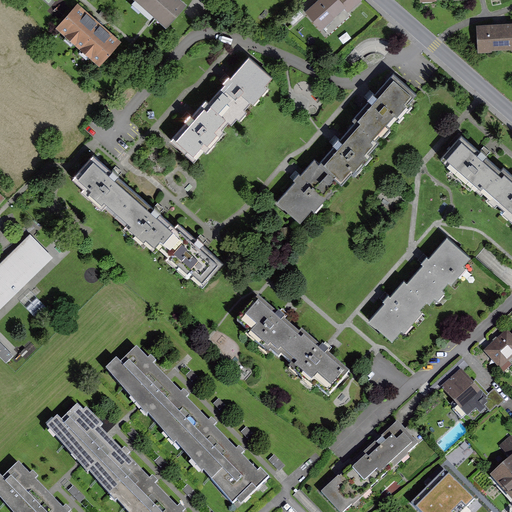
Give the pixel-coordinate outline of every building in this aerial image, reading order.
[(128,0),(165,32),(186,8),(177,0),(128,0)] [(337,0),(321,0),(306,14),(322,31),(346,9),(337,0)] [(79,5),(57,30),(99,68),(121,44),(79,5)] [(511,26),(477,28),(478,54),(511,52),(511,26)] [(249,60),(210,105),(227,121),(232,125),(271,80),(249,60)] [(360,124),(372,137),(410,96),(393,80),(356,120),(360,124)] [(192,161),(227,121),(210,105),(205,101),(169,141),(192,161)] [(372,137),(360,124),(321,165),(339,182),(343,186),(381,145),(372,137)] [(504,172),(462,137),(445,158),(487,193),(504,172)] [(72,177),(114,216),(134,192),(93,154),(72,177)] [(339,182),(321,165),(316,160),(276,203),(300,225),(339,182)] [(511,178),(504,172),(487,193),(511,213),(511,178)] [(174,229),(134,192),(114,216),(153,253),(160,246),(174,229)] [(179,224),(174,229),(160,246),(202,285),(222,264),(179,224)] [(0,312),(54,259),(29,234),(0,262),(0,312)] [(448,239),(409,283),(432,304),(471,260),(448,239)] [(406,333),(432,304),(409,283),(404,279),(368,320),(391,340),(402,329),(406,333)] [(34,297),(25,306),(37,319),(46,311),(34,297)] [(276,357),(281,352),(297,334),(259,298),(237,321),(276,357)] [(301,330),(297,334),(281,352),(327,395),(347,373),(301,330)] [(511,335),(508,331),(484,352),(501,371),(511,361),(511,335)] [(0,341),(0,357),(5,363),(13,356),(0,341)] [(167,379),(136,347),(107,374),(139,407),(139,408),(168,380),(167,379)] [(490,400),(461,370),(441,388),(470,419),(490,400)] [(191,371),(186,376),(197,387),(202,383),(191,371)] [(197,411),(168,380),(139,408),(170,439),(197,411)] [(219,400),(214,404),(225,416),(230,411),(219,400)] [(109,436),(78,403),(49,430),(81,464),(110,437),(109,436)] [(225,440),(197,411),(170,439),(196,467),(225,440)] [(398,423),(360,457),(380,480),(418,445),(398,423)] [(246,428),(241,433),(253,444),(258,439),(246,428)] [(133,429),(128,434),(139,445),(144,440),(133,429)] [(139,468),(110,437),(81,464),(111,495),(139,468)] [(265,482),(225,440),(196,467),(236,509),(265,482)] [(472,449),(460,461),(469,470),(481,458),(472,449)] [(160,457),(155,462),(166,474),(171,469),(160,457)] [(360,457),(322,492),(340,511),(344,511),(380,480),(360,457)] [(449,460),(435,474),(441,479),(455,466),(449,460)] [(31,511),(50,495),(18,461),(0,477),(0,499),(12,511),(31,511)] [(511,461),(496,476),(511,493),(511,492),(511,461)] [(149,511),(167,496),(139,468),(111,495),(127,511),(149,511)] [(454,475),(430,498),(444,511),(457,511),(469,501),(462,494),(467,488),(454,475)] [(188,485),(183,490),(194,502),(199,497),(188,485)] [(74,486),(69,491),(80,503),(85,498),(74,486)] [(66,511),(51,495),(50,495),(31,511),(66,511)] [(181,511),(167,496),(149,511),(181,511)]
